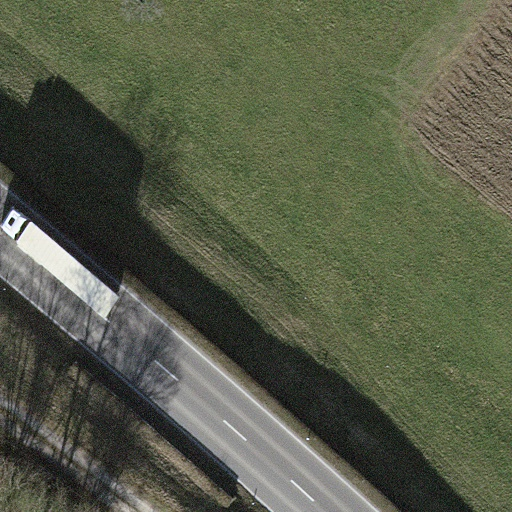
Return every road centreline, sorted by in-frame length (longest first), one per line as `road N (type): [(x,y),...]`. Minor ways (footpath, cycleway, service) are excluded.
road 1 (primary): [(0,229),(327,511)]
road 2 (track): [(0,400),(139,511)]
